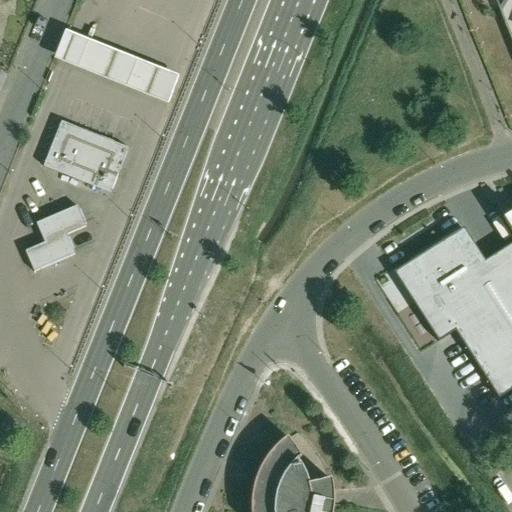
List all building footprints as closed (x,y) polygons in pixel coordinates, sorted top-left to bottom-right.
[(511,43),(511,0),(503,0),(499,7),(499,6),(497,7),(511,43)] [(184,78),(69,30),(57,59),(172,107),(184,78)] [(43,167),(110,194),(128,149),(61,123),(43,167)] [(86,227),(84,223),(77,207),(36,225),(45,244),(25,252),(34,273),(75,255),(66,236),(86,227)] [(463,229),(394,273),(411,301),(438,342),(455,332),(498,399),(511,390),(511,223),(509,226),(505,218),(502,220),(511,235),(511,244),(484,262),(463,229)] [(332,511),(332,510),(333,505),(333,500),(333,496),(332,491),(332,488),(331,484),(331,480),(309,485),(306,477),(302,468),(297,461),(301,457),(287,437),(283,440),(279,444),(275,447),(272,451),(269,455),(266,459),(263,464),(260,468),(258,473),(256,478),(254,482),(253,487),(252,492),(251,498),(251,503),(250,508),(250,511),(332,511)]
